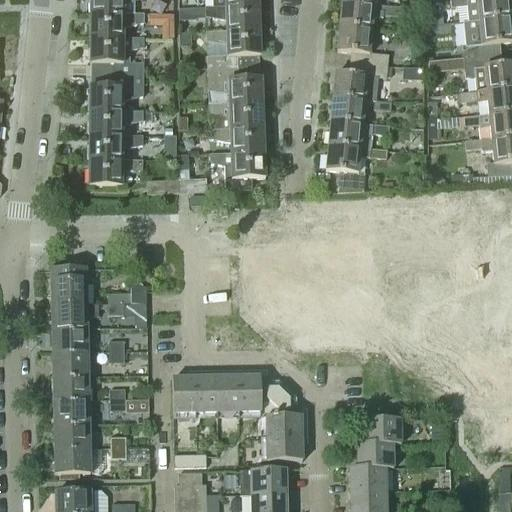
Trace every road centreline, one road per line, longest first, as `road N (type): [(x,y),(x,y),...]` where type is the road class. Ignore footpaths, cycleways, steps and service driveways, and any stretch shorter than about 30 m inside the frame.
road 1 (residential): [(193,363),(191,234),(16,235)]
road 2 (residential): [(15,511),(12,258)]
road 3 (residential): [(193,363),(266,363),(317,409),(318,511)]
road 4 (residential): [(16,235),(40,0)]
road 5 (residential): [(163,511),(162,363),(193,363)]
road 6 (residential): [(298,173),(311,0)]
